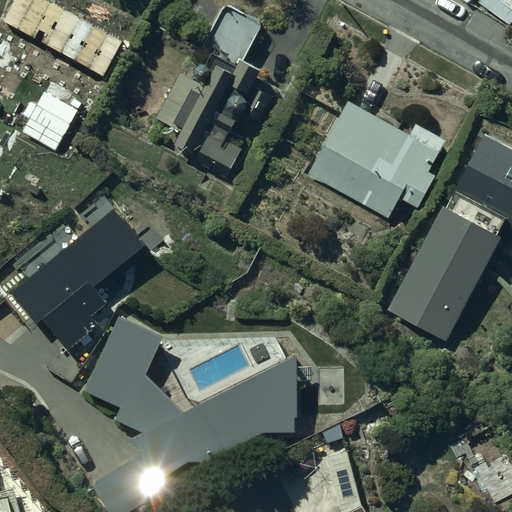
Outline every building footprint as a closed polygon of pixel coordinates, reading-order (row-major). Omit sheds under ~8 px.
[(511,24),(511,0),(486,0),(481,7),(509,28),(511,24)] [(260,85),(241,74),(237,81),(219,71),(212,84),(211,83),(211,82),(211,81),(210,80),(209,79),(208,79),(208,78),(207,78),(206,78),(206,77),(205,77),(204,77),(203,77),(202,77),(201,77),(200,78),(199,78),(198,79),(197,79),(197,80),(196,80),(196,81),(196,82),(195,82),(195,83),(195,85),(181,78),(157,120),(183,135),(175,149),(195,160),(197,156),(232,175),(243,155),(226,145),(237,125),(238,125),(239,125),(239,124),(240,124),(241,124),(242,124),(243,123),(244,123),(245,123),(245,122),(246,122),(247,122),(247,121),(260,125),(273,102),(256,93),(260,85)] [(411,146),(349,111),(309,177),(387,221),(398,202),(418,214),(435,184),(428,180),(446,150),(418,134),(411,146)] [(511,157),(486,144),(456,196),(459,198),(447,220),(443,218),(389,314),(446,346),(501,250),(496,247),(506,230),(511,232),(511,157)] [(149,381),(164,345),(121,326),(87,398),(121,414),(116,425),(146,439),(129,448),(143,458),(93,490),(107,511),(128,511),(166,487),(164,484),(190,467),(216,468),(264,439),(296,439),(295,424),(298,424),(297,366),(186,419),(149,381)] [(348,456),(326,462),(339,511),(360,511),(362,511),(348,456)]
